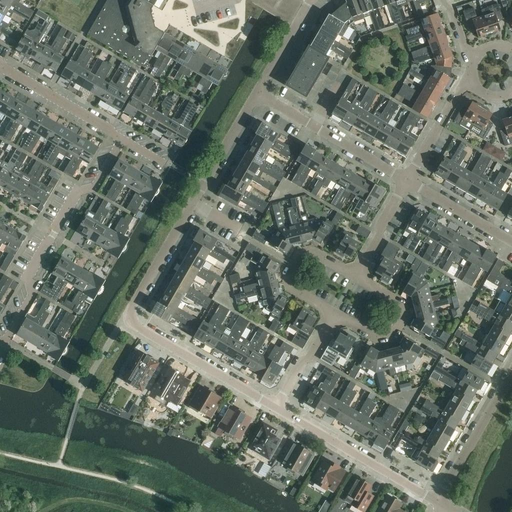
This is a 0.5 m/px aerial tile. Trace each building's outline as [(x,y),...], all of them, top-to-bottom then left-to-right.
[(0,0),(0,12),(5,16),(8,17),(10,19),(13,13),(16,15),(16,14),(22,18),(25,13),(1,0),(0,0)] [(1,0),(25,13),(28,9),(22,5),(19,4),(21,0),(1,0)] [(107,0),(87,35),(130,60),(145,69),(156,50),(164,36),(163,36),(154,30),(149,11),(151,6),(153,7),(154,7),(142,0),(107,0)] [(346,3),(338,10),(351,25),(354,23),(365,19),(364,18),(357,0),(349,0),(346,1),(346,3)] [(369,0),(357,0),(364,18),(370,15),(376,31),(380,30),(369,0)] [(381,0),(369,0),(380,30),(385,28),(384,24),(378,9),(384,7),(381,0)] [(394,0),(381,0),(384,7),(390,5),(395,20),(397,24),(402,22),(394,0)] [(394,0),(402,22),(407,21),(403,9),(402,7),(408,5),(407,3),(406,0),(394,0)] [(418,0),(406,0),(407,3),(413,1),(418,17),(424,15),(420,5),(418,0)] [(488,9),(481,11),(483,17),(490,36),(492,36),(498,31),(501,30),(497,21),(503,19),(498,4),(487,8),(488,9)] [(474,8),(463,12),(464,16),(470,31),(475,29),(478,38),(481,37),(488,37),(490,36),(483,17),(477,19),(474,8)] [(28,9),(25,13),(32,17),(34,12),(28,9)] [(326,18),(321,25),(338,35),(342,38),(348,28),(351,25),(338,10),(330,16),(329,16),(327,19),(326,18)] [(39,11),(36,15),(46,21),(49,16),(39,11)] [(0,26),(7,30),(10,26),(2,21),(5,16),(0,12),(0,26)] [(25,13),(22,18),(29,22),(32,17),(25,13)] [(423,25),(410,29),(412,35),(441,25),(438,14),(421,20),(423,25)] [(43,27),(25,57),(29,60),(31,58),(36,61),(44,47),(39,44),(50,25),(45,22),(43,27)] [(27,30),(16,49),(22,53),(21,55),(25,57),(43,27),(39,24),(38,24),(35,30),(30,32),(27,30)] [(321,25),(315,36),(347,54),(349,56),(352,51),(341,45),(334,41),(338,35),(321,25)] [(408,36),(406,37),(408,43),(427,36),(429,41),(445,36),(441,25),(412,35),(408,36)] [(0,38),(2,35),(13,41),(16,36),(14,35),(13,34),(7,30),(0,26),(0,38)] [(18,28),(14,35),(16,36),(19,38),(23,31),(18,28)] [(44,47),(36,61),(42,64),(41,66),(45,69),(63,38),(67,30),(63,28),(51,47),(46,44),(44,47)] [(69,32),(66,38),(73,42),(76,36),(69,32)] [(162,53),(154,67),(159,70),(176,40),(167,35),(166,34),(165,34),(164,34),(163,36),(164,36),(156,50),(162,53)] [(315,36),(309,47),(326,56),(329,58),(333,52),(347,60),(349,56),(347,54),(315,36)] [(430,46),(411,53),(413,59),(449,46),(445,36),(429,41),(430,46)] [(63,38),(45,69),(49,71),(50,69),(56,73),(64,59),(59,55),(67,41),(63,38)] [(176,40),(159,70),(163,73),(167,66),(171,59),(177,62),(186,46),(176,40)] [(178,72),(175,78),(180,81),(183,75),(196,52),(186,46),(177,62),(182,65),(178,72)] [(413,59),(415,63),(419,63),(434,57),(436,63),(436,67),(452,68),(453,57),(449,46),(413,59)] [(290,82),(287,87),(306,98),(329,58),(326,56),(309,47),(289,82),(290,82)] [(71,60),(62,76),(67,79),(66,81),(70,84),(88,53),(89,51),(85,49),(76,63),(71,60)] [(196,52),(183,75),(188,78),(192,71),(198,74),(207,58),(196,52)] [(88,53),(70,84),(75,86),(76,84),(82,87),(90,73),(92,71),(86,67),(93,56),(88,53)] [(207,58),(198,74),(203,77),(199,84),(204,87),(217,64),(207,58)] [(90,73),(82,87),(91,93),(108,65),(103,62),(95,76),(90,73)] [(217,64),(204,87),(209,90),(213,83),(219,86),(224,78),(224,77),(227,77),(226,74),(228,70),(227,70),(217,64)] [(108,65),(91,93),(101,99),(109,85),(109,84),(104,82),(112,67),(108,65)] [(333,66),(327,76),(335,81),(340,72),(341,71),(333,66)] [(424,76),(424,77),(445,89),(451,79),(450,78),(451,76),(452,68),(436,67),(431,66),(424,76)] [(128,76),(110,107),(114,109),(119,112),(120,110),(121,110),(129,96),(133,91),(127,87),(137,71),(132,68),(128,76)] [(424,76),(415,71),(412,76),(423,82),(424,85),(422,89),(424,90),(439,99),(445,89),(424,77),(424,76)] [(102,99),(101,101),(106,104),(110,107),(128,76),(123,73),(116,85),(111,82),(109,84),(109,85),(101,99),(102,99)] [(132,98),(124,112),(130,115),(128,118),(133,120),(151,89),(155,82),(151,79),(140,98),(134,94),(132,98)] [(341,98),(333,113),(336,115),(335,117),(342,121),(352,105),(346,101),(358,82),(353,79),(341,98)] [(404,84),(401,89),(433,109),(439,99),(424,90),(422,94),(404,84)] [(151,89),(133,120),(137,122),(138,120),(144,124),(152,110),(147,106),(155,92),(151,89)] [(401,89),(398,94),(416,104),(412,110),(428,119),(433,109),(401,89)] [(370,97),(354,126),(357,128),(356,129),(363,133),(373,117),(367,113),(378,94),(374,91),(370,97)] [(0,112),(6,116),(14,102),(10,99),(11,98),(5,94),(0,101),(0,112)] [(352,105),(342,121),(349,125),(350,124),(354,126),(370,97),(366,94),(361,103),(355,100),(352,105)] [(166,98),(162,105),(166,108),(170,101),(166,98)] [(373,117),(363,133),(370,137),(371,136),(374,138),(395,103),(390,100),(382,115),(376,111),(373,117)] [(162,115),(154,129),(164,135),(172,121),(171,121),(166,118),(175,103),(170,101),(166,108),(162,115)] [(12,119),(1,137),(6,140),(25,106),(19,102),(18,104),(14,102),(6,116),(12,119)] [(172,121),(164,135),(169,138),(168,140),(172,143),(194,105),(195,105),(190,102),(180,119),(177,120),(173,118),(171,121),(172,121)] [(395,103),(374,138),(378,140),(377,141),(384,145),(393,129),(388,125),(392,119),(399,105),(395,103)] [(462,108),(454,122),(470,131),(473,124),(484,107),(482,106),(474,104),(472,103),(468,111),(462,108)] [(194,105),(172,143),(176,145),(178,143),(183,146),(184,147),(185,145),(186,146),(187,145),(187,144),(188,144),(188,143),(188,142),(187,141),(192,133),(193,130),(190,128),(189,124),(190,123),(199,108),(198,108),(194,105)] [(25,106),(6,140),(10,142),(21,124),(27,128),(35,114),(31,111),(32,110),(25,106)] [(473,124),(470,131),(479,136),(485,140),(493,126),(488,123),(493,115),(490,113),(485,108),(484,107),(473,124)] [(152,110),(144,124),(154,129),(162,115),(152,110)] [(393,129),(384,145),(391,149),(392,148),(395,150),(415,115),(411,113),(408,117),(399,132),(393,129)] [(32,131),(22,149),(26,152),(46,118),(40,114),(39,116),(35,114),(27,128),(32,131)] [(506,130),(500,132),(505,146),(511,143),(511,114),(511,115),(505,120),(503,121),(506,130)] [(415,115),(395,150),(398,152),(397,153),(407,159),(412,150),(410,149),(414,141),(415,141),(416,142),(418,137),(411,133),(416,124),(416,123),(417,123),(419,122),(421,118),(415,115)] [(46,118),(26,152),(31,154),(42,136),(47,140),(56,126),(52,123),(52,122),(46,118)] [(259,132),(257,135),(290,154),(295,157),(302,146),(296,143),(294,145),(288,147),(278,140),(281,134),(265,125),(265,124),(262,123),(258,131),(259,132)] [(43,161),(47,164),(67,130),(60,126),(60,128),(56,126),(47,140),(53,143),(45,158),(43,161)] [(67,130),(47,164),(52,167),(60,153),(65,156),(68,152),(76,138),(72,135),(73,134),(67,130)] [(257,135),(251,145),(267,155),(267,154),(270,149),(287,159),(290,154),(257,135)] [(71,160),(63,173),(68,176),(88,142),(81,139),(80,140),(76,138),(68,152),(65,156),(71,160)] [(88,142),(68,176),(73,179),(83,161),(89,164),(97,150),(93,148),(94,146),(88,142)] [(438,165),(433,174),(442,179),(443,178),(446,180),(463,151),(467,144),(462,142),(450,162),(444,158),(440,166),(438,165)] [(488,142),(483,151),(492,156),(497,148),(488,142)] [(251,145),(245,156),(276,174),(278,175),(281,170),(265,161),(269,155),(267,154),(267,155),(251,145)] [(294,178),(291,182),(296,185),(315,152),(313,151),(314,149),(306,145),(297,161),(302,164),(294,178)] [(497,148),(492,156),(502,162),(506,153),(497,148)] [(17,150),(13,157),(18,160),(22,153),(17,150)] [(463,151),(446,180),(450,181),(449,183),(456,187),(465,171),(459,167),(467,153),(463,151)] [(315,152),(296,185),(301,188),(304,184),(312,170),(317,173),(325,158),(315,152)] [(22,153),(18,160),(23,164),(28,156),(22,153)] [(245,156),(239,166),(255,175),(260,178),(263,173),(274,179),(276,174),(245,156)] [(465,171),(456,187),(463,191),(464,190),(467,192),(484,163),(487,159),(481,156),(471,174),(465,171)] [(1,167),(0,168),(0,187),(2,188),(18,160),(13,157),(9,164),(4,161),(1,167)] [(484,163),(467,192),(470,194),(469,195),(476,199),(486,183),(488,180),(489,178),(483,175),(492,160),(487,157),(487,159),(484,163)] [(318,183),(312,193),(316,196),(322,186),(335,164),(325,158),(317,173),(314,177),(319,180),(318,183)] [(18,160),(2,188),(12,194),(20,179),(24,173),(19,170),(23,164),(18,160)] [(37,161),(32,169),(38,172),(42,164),(37,161)] [(107,196),(106,197),(111,200),(130,167),(123,163),(122,165),(118,162),(114,168),(113,167),(108,175),(116,180),(107,196)] [(38,172),(21,200),(31,205),(40,190),(36,188),(40,179),(48,167),(42,164),(38,172)] [(335,164),(322,186),(327,188),(331,181),(336,184),(345,170),(335,164)] [(239,166),(233,177),(249,186),(252,181),(269,191),(272,185),(260,178),(255,175),(239,166)] [(130,167),(111,200),(115,202),(121,192),(125,185),(131,188),(139,174),(135,172),(136,171),(130,167)] [(20,179),(12,194),(21,200),(38,172),(32,169),(28,175),(24,173),(20,179)] [(504,175),(488,204),(491,206),(490,207),(497,211),(507,195),(501,191),(511,172),(511,171),(508,169),(504,175)] [(341,187),(331,205),(336,208),(355,175),(345,170),(336,184),(341,187)] [(486,183),(476,199),(484,203),(484,202),(488,204),(504,175),(500,172),(494,183),(488,180),(486,183)] [(137,192),(126,210),(131,213),(151,179),(144,175),(143,177),(139,174),(131,188),(137,192)] [(276,174),(274,179),(280,182),(283,178),(278,175),(276,174)] [(355,175),(336,208),(341,211),(351,193),(356,196),(365,181),(355,175)] [(233,177),(227,187),(258,205),(265,209),(268,204),(246,191),(249,186),(233,177)] [(40,190),(31,205),(41,211),(50,196),(59,181),(53,178),(45,193),(40,190)] [(151,179),(131,213),(135,215),(137,212),(145,199),(151,202),(154,197),(155,197),(156,196),(157,195),(158,195),(158,194),(159,193),(159,192),(159,191),(159,190),(159,189),(162,184),(161,183),(155,180),(155,181),(151,179)] [(361,199),(353,212),(358,215),(360,213),(360,212),(374,187),(365,181),(356,196),(361,199)] [(219,197),(222,199),(222,198),(237,207),(241,201),(256,210),(258,205),(227,187),(225,190),(224,189),(219,197)] [(374,187),(360,212),(360,213),(364,215),(370,205),(376,208),(384,194),(385,194),(386,191),(378,187),(377,188),(374,187)] [(296,198),(290,199),(293,208),(293,210),(299,208),(296,198)] [(104,200),(101,207),(105,209),(109,203),(104,200)] [(258,205),(256,210),(262,214),(265,209),(258,205)] [(82,224),(78,231),(83,233),(82,235),(88,239),(105,209),(101,207),(96,215),(88,210),(85,216),(80,223),(82,224)] [(292,226),(286,227),(291,245),(302,242),(293,210),(293,208),(287,209),(292,226)] [(301,216),(299,208),(293,210),(302,242),(313,239),(308,221),(306,214),(301,216)] [(105,209),(88,239),(94,242),(95,241),(99,243),(108,229),(102,226),(110,212),(105,209)] [(411,233),(403,247),(408,250),(416,237),(415,237),(427,217),(424,216),(425,214),(417,209),(415,212),(416,212),(406,230),(411,233)] [(316,219),(308,221),(313,239),(313,240),(321,245),(328,233),(330,234),(335,225),(337,227),(344,216),(337,213),(331,223),(327,220),(325,224),(323,223),(316,219)] [(416,237),(408,250),(413,253),(421,240),(425,243),(428,238),(437,223),(427,217),(415,237),(416,237)] [(108,229),(99,243),(103,245),(102,247),(109,251),(126,221),(121,219),(113,232),(108,229)] [(126,221),(109,251),(113,253),(112,254),(118,258),(119,258),(122,253),(123,253),(123,252),(124,252),(125,252),(125,251),(126,250),(126,249),(126,248),(127,248),(127,247),(126,246),(126,245),(129,240),(123,236),(131,222),(127,220),(127,219),(126,221)] [(425,254),(423,258),(428,261),(446,229),(437,223),(428,238),(425,243),(430,246),(425,254)] [(6,226),(0,236),(0,248),(3,244),(7,246),(7,247),(16,231),(6,226)] [(360,226),(356,232),(368,239),(371,232),(360,226)] [(256,232),(252,238),(264,245),(266,242),(279,249),(278,251),(287,256),(292,248),(291,247),(292,246),(291,245),(286,227),(278,229),(275,236),(271,234),(268,239),(256,232)] [(197,238),(196,242),(227,260),(229,255),(214,246),(218,240),(203,231),(200,229),(200,230),(196,237),(197,238)] [(446,229),(428,261),(433,264),(435,260),(443,246),(448,249),(456,234),(446,229)] [(1,269),(0,269),(6,272),(12,262),(26,237),(16,231),(7,247),(7,246),(4,251),(9,254),(6,259),(1,269)] [(340,245),(335,253),(343,258),(345,255),(352,259),(360,244),(352,239),(354,236),(345,231),(338,244),(340,245)] [(453,252),(442,270),(447,273),(454,262),(466,240),(456,234),(448,249),(453,252)] [(466,240),(454,262),(458,265),(462,258),(467,261),(476,246),(466,240)] [(196,242),(189,252),(205,261),(208,255),(224,265),(227,260),(196,242)] [(249,243),(245,249),(255,255),(251,260),(254,262),(258,264),(254,271),(256,278),(274,274),(275,274),(276,272),(277,273),(282,265),(273,259),(272,261),(259,254),(261,250),(249,243)] [(380,265),(376,273),(382,276),(381,279),(389,284),(393,276),(396,277),(403,265),(394,260),(400,249),(396,247),(389,243),(377,263),(380,265)] [(462,281),(467,284),(486,252),(476,246),(467,261),(472,264),(473,264),(464,277),(462,281)] [(486,252),(467,284),(472,287),(472,286),(482,269),(488,272),(496,258),(497,256),(489,251),(488,253),(486,252)] [(189,252),(183,262),(215,280),(217,276),(202,267),(202,266),(205,261),(189,252)] [(229,255),(227,260),(234,264),(236,259),(229,255)] [(410,281),(403,292),(411,297),(412,297),(430,292),(428,284),(421,280),(419,279),(421,275),(417,273),(423,262),(416,259),(410,269),(413,271),(408,280),(410,281)] [(44,286),(40,293),(52,300),(73,264),(67,261),(66,262),(61,260),(58,266),(56,265),(51,273),(59,277),(52,290),(44,286)] [(499,260),(490,275),(502,282),(502,283),(511,288),(511,281),(507,278),(501,274),(500,271),(504,263),(499,260)] [(183,262),(177,273),(193,282),(196,276),(212,285),(215,280),(183,262)] [(73,264),(52,300),(57,302),(68,283),(74,286),(82,272),(78,270),(79,268),(73,264)] [(80,289),(72,303),(77,305),(94,276),(87,273),(86,274),(82,272),(74,286),(80,289)] [(177,273),(171,283),(202,301),(209,305),(212,300),(190,287),(193,282),(177,273)] [(239,274),(230,276),(232,284),(241,282),(239,274)] [(258,284),(243,288),(245,293),(277,285),(274,274),(256,278),(258,284)] [(0,292),(5,284),(9,278),(4,275),(0,282),(0,292)] [(490,275),(487,281),(499,288),(511,295),(506,305),(511,308),(511,288),(502,283),(502,282),(490,275)] [(77,306),(74,311),(77,313),(79,312),(85,301),(92,305),(94,300),(98,294),(99,294),(100,294),(100,293),(101,292),(102,292),(102,291),(102,290),(102,289),(102,288),(102,287),(105,281),(99,277),(98,279),(94,276),(77,305),(77,306)] [(217,276),(215,280),(221,284),(224,280),(224,279),(217,276)] [(9,278),(5,284),(10,287),(13,280),(9,278)] [(167,286),(165,291),(165,292),(166,293),(165,293),(181,302),(184,297),(200,306),(202,301),(171,283),(169,287),(168,286),(167,286)] [(0,292),(0,317),(6,307),(0,304),(0,303),(6,293),(10,287),(5,284),(0,292)] [(245,293),(246,299),(258,296),(261,300),(262,300),(262,301),(280,296),(280,295),(277,285),(245,293)] [(430,292),(412,297),(414,308),(432,303),(440,301),(439,295),(431,297),(430,292)] [(165,293),(159,304),(190,322),(193,317),(178,308),(181,302),(165,293)] [(245,293),(235,296),(236,301),(246,299),(245,293)] [(280,296),(262,301),(264,308),(271,312),(271,313),(272,314),(270,317),(275,320),(269,330),(275,334),(282,323),(279,321),(284,313),(282,312),(289,300),(281,295),(280,295),(280,296)] [(432,303),(414,308),(417,318),(417,319),(435,314),(434,309),(450,304),(449,299),(440,301),(432,303)] [(46,300),(42,308),(47,310),(51,303),(46,300)] [(202,301),(200,306),(206,310),(207,310),(209,305),(202,301)] [(494,311),(489,308),(486,314),(511,328),(511,308),(506,305),(500,301),(494,311)] [(481,303),(478,308),(480,310),(486,314),(489,308),(481,303)] [(151,314),(154,316),(154,315),(169,324),(172,318),(187,327),(190,322),(159,304),(158,307),(156,306),(151,314)] [(220,305),(217,311),(221,314),(225,307),(220,305)] [(472,305),(469,311),(477,316),(480,310),(478,308),(477,308),(472,305)] [(225,307),(221,314),(226,317),(230,310),(225,307)] [(22,327),(18,334),(23,336),(22,338),(28,341),(45,312),(46,312),(47,310),(42,308),(36,317),(33,318),(27,314),(25,319),(20,326),(22,327)] [(296,315),(288,328),(297,333),(291,343),(303,350),(315,329),(312,327),(316,320),(310,316),(311,313),(303,308),(299,316),(296,315)] [(486,314),(480,310),(477,316),(494,325),(489,335),(505,344),(511,334),(509,333),(511,328),(486,314)] [(67,311),(61,321),(66,324),(67,322),(72,314),(67,311)] [(203,322),(194,338),(201,343),(202,341),(205,342),(221,314),(217,311),(209,325),(203,322)] [(45,312),(28,341),(35,345),(35,344),(39,346),(48,332),(42,328),(50,315),(46,312),(45,312)] [(72,314),(67,322),(71,325),(75,318),(75,315),(72,314)] [(221,314),(205,342),(208,344),(207,345),(208,346),(212,349),(213,349),(214,348),(215,348),(223,333),(226,328),(221,325),(226,317),(221,314)] [(414,320),(410,328),(419,333),(420,331),(432,338),(430,342),(443,349),(446,343),(434,336),(437,331),(434,328),(437,322),(435,314),(417,319),(417,318),(417,319),(416,320),(414,320)] [(193,317),(190,322),(197,326),(200,321),(193,317)] [(242,324),(224,354),(228,356),(227,357),(227,358),(232,360),(233,360),(233,359),(234,360),(243,345),(246,340),(241,337),(250,322),(245,319),(242,324)] [(48,332),(39,346),(43,348),(42,350),(49,353),(66,324),(61,321),(53,335),(48,332)] [(215,349),(215,350),(215,351),(219,353),(221,353),(221,352),(224,354),(242,324),(237,321),(231,331),(226,328),(223,333),(215,348),(215,349)] [(66,324),(49,353),(53,356),(52,357),(59,361),(62,356),(63,355),(64,355),(65,354),(66,353),(66,352),(67,351),(67,350),(67,349),(66,348),(70,343),(63,339),(71,325),(67,322),(66,324)] [(190,322),(187,327),(194,331),(197,326),(190,322)] [(260,328),(256,334),(261,337),(265,331),(260,328)] [(457,330),(455,335),(462,339),(468,343),(467,343),(494,358),(497,354),(499,355),(505,344),(489,335),(483,345),(472,339),(457,330)] [(265,331),(261,337),(266,340),(270,334),(265,331)] [(243,345),(234,360),(235,360),(234,361),(235,362),(239,365),(240,364),(241,363),(244,366),(261,337),(256,334),(251,343),(246,340),(243,345)] [(332,339),(321,360),(332,367),(338,356),(347,362),(354,349),(352,347),(356,339),(348,335),(347,338),(340,334),(336,341),(332,339)] [(405,336),(400,344),(401,345),(400,347),(401,347),(406,365),(413,363),(417,357),(421,359),(424,354),(436,361),(440,354),(427,347),(425,351),(413,343),(414,342),(405,336)] [(261,337),(244,366),(254,371),(263,357),(266,351),(261,348),(266,340),(261,337)] [(281,348),(280,348),(281,349),(285,351),(286,351),(291,354),(294,348),(284,342),(281,348)] [(465,347),(464,348),(477,355),(471,366),(487,375),(496,359),(494,358),(467,343),(465,347)] [(263,357),(254,371),(264,377),(281,349),(280,348),(276,346),(268,360),(263,357)] [(400,347),(390,350),(395,368),(406,365),(401,347),(400,347)] [(354,365),(349,375),(355,379),(360,370),(365,372),(367,369),(369,370),(369,369),(376,373),(383,371),(379,353),(379,352),(371,348),(364,360),(362,359),(358,367),(354,365)] [(281,349),(264,377),(266,379),(265,380),(273,385),(274,385),(275,383),(275,382),(283,368),(278,365),(285,351),(281,349)] [(379,353),(383,371),(389,370),(391,377),(397,376),(395,368),(390,350),(379,353)] [(127,372),(124,377),(133,382),(130,386),(133,388),(134,387),(142,392),(159,364),(151,359),(151,358),(147,355),(146,357),(138,352),(131,365),(128,365),(127,367),(126,368),(126,370),(127,372)] [(439,362),(434,371),(439,375),(440,375),(448,380),(473,394),(476,390),(478,391),(479,389),(480,390),(481,390),(485,383),(484,382),(483,382),(484,380),(468,371),(463,381),(456,377),(457,375),(449,371),(448,372),(442,369),(444,365),(439,362)] [(326,367),(322,373),(328,376),(333,379),(336,373),(331,370),(326,367)] [(170,369),(155,394),(158,396),(157,398),(157,400),(158,401),(160,403),(162,403),(164,403),(165,402),(166,401),(169,402),(170,401),(177,405),(188,385),(182,381),(184,377),(178,374),(179,373),(176,372),(170,369)] [(333,379),(316,408),(326,414),(334,399),(329,396),(341,376),(336,373),(333,379)] [(440,375),(437,380),(445,385),(448,380),(440,375)] [(306,400),(304,403),(305,403),(313,408),(314,406),(316,408),(333,379),(328,376),(323,385),(322,384),(320,385),(318,389),(314,387),(306,401),(306,400)] [(473,394),(448,380),(445,385),(456,391),(450,401),(466,410),(472,400),(471,399),(473,394)] [(351,382),(347,388),(352,391),(356,384),(351,382)] [(201,387),(189,408),(196,412),(199,411),(211,418),(222,399),(201,387)] [(334,399),(326,414),(336,419),(352,391),(347,388),(339,402),(334,399)] [(352,391),(336,419),(345,425),(354,410),(349,408),(357,394),(352,391)] [(354,410),(345,425),(355,431),(373,401),(368,398),(359,413),(354,410)] [(373,401),(355,431),(365,437),(374,422),(369,419),(377,405),(372,403),(374,400),(373,400),(373,401)] [(426,400),(423,405),(456,425),(459,420),(460,421),(466,410),(450,401),(445,411),(434,405),(426,400)] [(374,422),(365,437),(375,442),(392,414),(395,408),(390,404),(382,418),(376,418),(374,422)] [(134,417),(140,408),(134,405),(129,414),(134,417)] [(423,405),(420,411),(428,415),(439,421),(433,431),(449,441),(455,430),(453,429),(456,425),(423,405)] [(231,407),(219,428),(226,432),(225,434),(231,438),(232,435),(239,439),(251,419),(231,407)] [(395,408),(392,414),(396,417),(400,410),(395,408)] [(392,414),(375,442),(377,444),(376,446),(384,450),(394,434),(396,430),(391,427),(391,426),(396,417),(392,414)] [(405,420),(399,431),(403,434),(410,423),(405,420)] [(263,423),(251,444),(258,448),(257,450),(258,453),(261,455),(269,460),(278,445),(271,441),(277,431),(263,423)] [(399,431),(390,447),(395,450),(396,450),(402,440),(414,447),(417,449),(411,459),(415,462),(428,469),(428,470),(432,472),(433,472),(438,463),(438,462),(437,462),(437,460),(436,459),(438,455),(417,442),(403,434),(399,431)] [(417,441),(417,442),(438,455),(441,450),(443,451),(449,441),(433,431),(427,441),(420,437),(417,441)] [(207,435),(202,444),(209,448),(214,439),(207,435)] [(294,443),(282,464),(289,468),(288,469),(288,470),(293,473),(295,473),(295,472),(302,476),(314,455),(294,443)] [(324,462),(314,479),(315,479),(314,480),(314,482),(315,483),(322,487),(321,488),(327,491),(328,488),(334,492),(346,472),(339,469),(340,468),(335,464),(333,468),(324,462)] [(266,478),(272,467),(264,463),(258,474),(266,478)] [(348,495),(345,501),(352,506),(362,511),(364,511),(371,500),(365,497),(371,486),(358,478),(348,495)] [(294,487),(290,494),(296,498),(300,491),(294,487)] [(388,496),(378,511),(404,511),(399,509),(402,504),(388,496)] [(326,501),(323,506),(330,510),(333,505),(326,501)]
